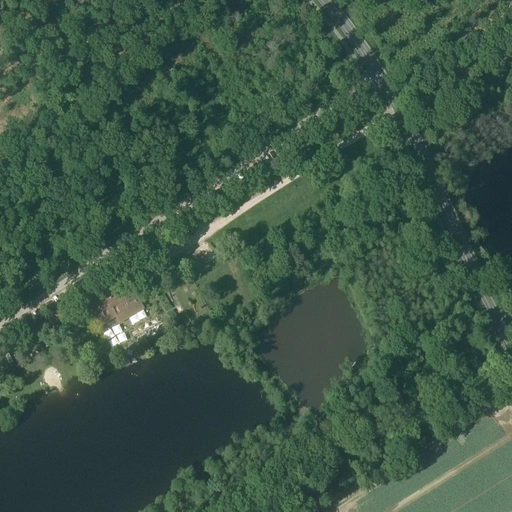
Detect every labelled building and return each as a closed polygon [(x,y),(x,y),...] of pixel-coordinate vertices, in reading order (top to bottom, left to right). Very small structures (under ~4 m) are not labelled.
[(154,272),(161,285),(182,275),(176,262),(154,272)] [(100,283),(92,289),(97,296),(105,290),(100,283)] [(126,285),(112,294),(115,298),(129,289),(126,285)] [(96,296),(97,296),(92,289),(22,335),(24,338),(28,335),(31,340),(89,301),(96,296)] [(117,319),(118,321),(141,307),(134,297),(134,298),(129,289),(115,298),(112,294),(112,292),(98,300),(92,304),(91,305),(100,320),(113,312),(117,319)] [(143,312),(141,307),(118,321),(121,325),(143,312)] [(104,327),(117,319),(113,312),(100,320),(104,327)]
